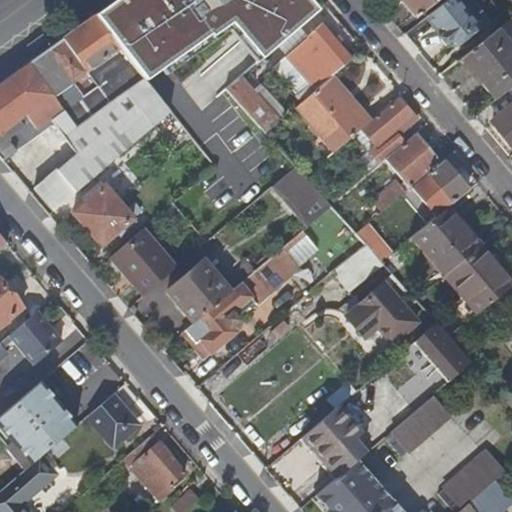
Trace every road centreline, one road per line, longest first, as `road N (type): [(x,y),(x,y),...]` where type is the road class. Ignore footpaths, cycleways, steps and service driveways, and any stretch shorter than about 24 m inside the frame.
road 1 (residential): [(0,198),(264,511)]
road 2 (residential): [(511,192),(349,0)]
